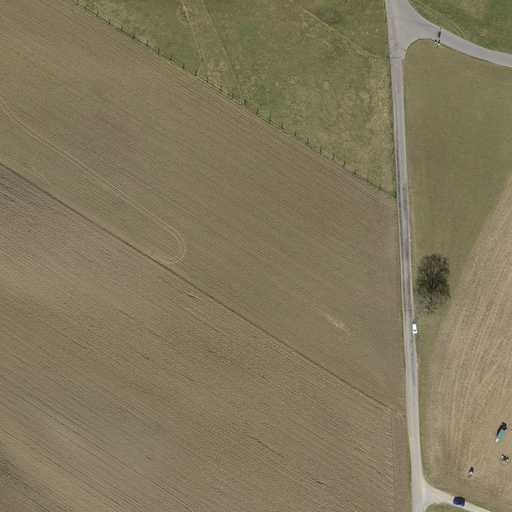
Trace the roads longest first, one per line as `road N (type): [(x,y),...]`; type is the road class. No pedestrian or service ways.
road 1 (tertiary): [(396,15),(418,511)]
road 2 (unclassified): [(396,15),(511,61)]
